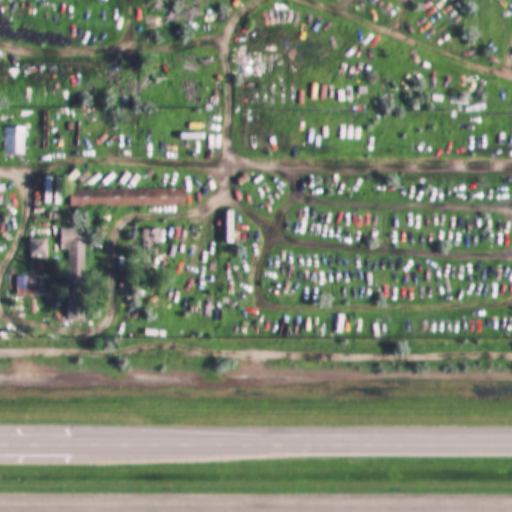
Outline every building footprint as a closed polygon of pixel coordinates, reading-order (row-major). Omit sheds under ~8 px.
[(3,127),(3,155),(24,155),(25,127),(3,127)] [(234,211),(226,211),(226,244),(234,244),(234,211)] [(66,318),(84,318),(84,228),(60,228),(60,251),(67,251),(66,318)] [(44,243),(28,244),(28,261),(45,260),(44,243)] [(16,277),(16,295),(36,295),(36,277),(16,277)]
